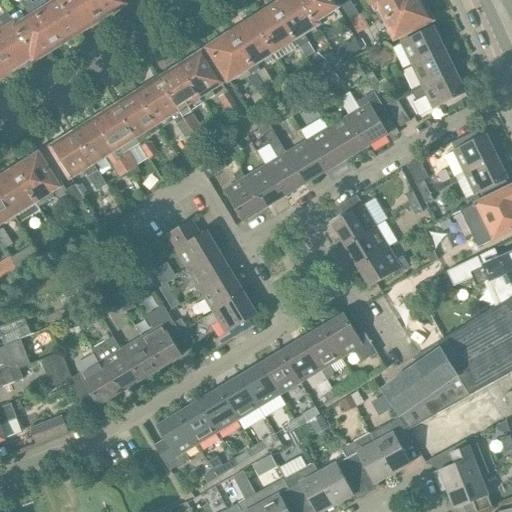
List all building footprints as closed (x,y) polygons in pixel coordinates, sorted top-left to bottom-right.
[(21,11),(11,17),(16,26),(15,27),(33,55),(35,59),(58,44),(35,7),(33,3),(30,0),(23,0),(21,2),(28,14),(31,12),(33,16),(26,20),(21,11)] [(46,0),(37,0),(33,3),(35,7),(58,44),(80,30),(76,24),(60,0),(57,0),(49,5),(46,0)] [(90,0),(60,0),(76,24),(80,30),(102,17),(90,0)] [(90,0),(102,17),(123,4),(120,0),(90,0)] [(316,23),(301,0),(286,0),(275,7),(299,45),(300,47),(309,42),(303,31),(316,23)] [(331,0),(301,0),(316,23),(318,26),(322,24),(317,17),(335,5),(331,0)] [(372,0),(376,7),(381,4),(396,36),(430,20),(420,0),(372,0)] [(358,16),(350,1),(341,6),(350,21),(358,16)] [(275,7),(254,20),(272,50),(289,39),(295,47),(299,45),(275,7)] [(9,13),(0,18),(0,47),(13,68),(33,55),(15,27),(16,26),(11,17),(9,13)] [(350,21),(358,34),(369,27),(361,14),(358,16),(350,21)] [(254,20),(232,34),(256,73),(260,71),(260,70),(255,62),(272,50),(254,20)] [(412,64),(444,49),(433,27),(401,42),(412,64)] [(254,90),(263,84),(232,34),(209,49),(228,79),(246,67),(252,76),(247,79),(254,90)] [(0,75),(13,68),(0,47),(0,75)] [(346,48),(335,54),(339,62),(351,56),(346,48)] [(444,49),(412,64),(422,86),(423,86),(454,71),(455,71),(444,49)] [(181,66),(203,103),(215,95),(210,88),(221,81),(203,53),(181,66)] [(331,69),(326,60),(315,68),(320,76),(331,69)] [(181,66),(160,79),(178,108),(187,102),(192,110),(203,103),(181,66)] [(333,69),(324,75),(329,83),(339,77),(333,69)] [(365,76),(370,85),(378,80),(373,71),(365,76)] [(423,86),(412,92),(416,100),(413,102),(419,116),(433,109),(466,93),(455,71),(454,71),(423,86)] [(329,83),(324,75),(315,81),(320,89),(329,83)] [(185,118),(178,108),(160,79),(139,93),(161,130),(175,121),(186,138),(194,133),(185,118)] [(378,80),(370,85),(374,92),(389,116),(377,95),(384,90),(378,80)] [(238,110),(227,92),(219,97),(229,115),(238,110)] [(360,109),(349,116),(368,147),(388,134),(382,124),(391,119),(389,116),(374,92),(356,102),(360,109)] [(161,130),(139,93),(117,106),(140,143),(161,130)] [(411,121),(398,99),(388,104),(401,126),(411,121)] [(288,108),(293,116),(302,109),(297,102),(288,108)] [(117,106),(96,119),(114,148),(129,171),(137,166),(128,151),(140,143),(117,106)] [(284,121),(293,116),(288,108),(279,114),(284,121)] [(192,114),(185,118),(194,133),(201,128),(192,114)] [(368,147),(349,116),(329,128),(347,159),(368,147)] [(75,133),(93,161),(114,148),(96,119),(75,133)] [(267,165),(285,196),(306,184),(287,153),(268,122),(259,128),(263,135),(264,135),(278,159),(267,165)] [(308,141),(326,171),(347,159),(329,128),(308,141)] [(93,161),(75,133),(51,147),(70,176),(83,168),(97,191),(107,185),(92,162),(93,161)] [(445,156),(455,177),(497,157),(486,135),(454,150),(454,152),(445,156)] [(158,153),(150,141),(142,146),(149,158),(158,153)] [(306,184),(326,171),(308,141),(287,153),(306,184)] [(229,151),(233,158),(242,152),(238,145),(229,151)] [(114,148),(106,153),(121,177),(129,171),(114,148)] [(233,158),(229,151),(201,167),(208,179),(228,167),(225,163),(233,158)] [(38,156),(17,169),(40,206),(55,197),(57,197),(66,212),(75,207),(66,191),(65,190),(60,181),(55,184),(48,173),(38,156)] [(508,179),(497,157),(455,177),(456,177),(465,173),(475,195),(508,179)] [(264,209),(285,196),(267,165),(246,178),(264,209)] [(132,176),(140,171),(137,166),(129,171),(132,176)] [(17,169),(0,179),(0,191),(14,213),(20,223),(37,212),(42,209),(40,206),(17,169)] [(264,209),(246,178),(241,170),(233,175),(238,183),(224,191),(243,222),(264,209)] [(66,191),(75,207),(85,200),(75,185),(66,191)] [(511,230),(511,188),(511,187),(462,210),(479,246),(511,230)] [(434,200),(429,189),(422,193),(427,203),(434,200)] [(0,191),(0,221),(14,213),(0,191)] [(407,196),(411,205),(418,202),(414,193),(407,196)] [(418,202),(411,205),(416,215),(423,212),(418,202)] [(332,224),(345,246),(376,227),(363,205),(332,224)] [(120,207),(98,221),(101,227),(124,213),(120,207)] [(450,219),(440,224),(444,230),(453,225),(450,219)] [(167,235),(189,271),(220,253),(207,231),(200,235),(191,221),(167,235)] [(358,267),(388,248),(376,227),(345,246),(358,267)] [(13,244),(3,228),(0,230),(0,238),(6,248),(13,244)] [(65,246),(60,239),(47,246),(52,254),(65,246)] [(396,260),(388,248),(358,267),(370,287),(408,264),(403,255),(396,260)] [(438,260),(434,250),(426,253),(430,263),(438,260)] [(220,253),(189,271),(201,292),(232,273),(220,253)] [(452,269),(451,269),(457,285),(473,277),(477,285),(491,279),(502,305),(511,298),(511,254),(483,267),(478,256),(452,269)] [(10,257),(0,262),(0,282),(19,272),(10,257)] [(154,283),(140,268),(127,277),(140,289),(153,284),(154,283)] [(201,320),(244,294),(232,273),(201,292),(214,312),(201,320)] [(214,313),(201,320),(204,324),(205,326),(211,327),(219,323),(225,334),(217,338),(217,339),(216,345),(218,348),(230,341),(255,326),(250,319),(257,315),(244,294),(214,313)] [(180,304),(175,295),(167,299),(173,308),(180,304)] [(511,298),(502,305),(471,324),(470,322),(444,339),(437,343),(414,358),(418,364),(381,390),(400,417),(408,430),(511,373),(511,298)] [(124,303),(127,311),(136,307),(133,299),(124,303)] [(116,315),(127,311),(124,303),(113,307),(116,315)] [(153,329),(142,336),(161,368),(182,356),(177,347),(186,342),(180,333),(175,323),(174,323),(167,312),(164,306),(146,317),(153,329)] [(86,313),(75,317),(78,324),(88,320),(86,313)] [(344,314),(323,327),(341,358),(354,350),(357,351),(362,359),(366,360),(377,353),(364,331),(357,335),(344,314)] [(69,328),(78,324),(75,317),(66,321),(69,328)] [(25,318),(0,327),(0,330),(5,344),(31,333),(25,318)] [(175,323),(180,333),(187,329),(181,319),(175,323)] [(323,327),(303,339),(321,370),(327,380),(333,376),(334,373),(329,365),(341,358),(323,327)] [(187,329),(180,333),(186,342),(192,338),(187,329)] [(142,336),(122,348),(141,380),(161,368),(142,336)] [(100,361),(120,393),(141,380),(122,348),(120,349),(113,337),(93,348),(100,361)] [(0,368),(10,365),(11,368),(18,365),(19,368),(30,364),(21,339),(5,346),(0,348),(0,368)] [(321,370),(303,339),(282,352),(300,382),(321,370)] [(61,352),(40,360),(51,386),(72,377),(61,352)] [(261,364),(279,395),(300,382),(282,352),(261,364)] [(120,393),(100,361),(79,373),(73,377),(86,412),(98,406),(120,393)] [(258,407),(279,395),(261,364),(240,377),(258,407)] [(0,387),(16,381),(23,379),(19,368),(18,365),(11,368),(10,365),(0,368),(0,387)] [(367,379),(363,372),(354,378),(358,385),(367,379)] [(238,419),(258,407),(240,377),(220,389),(238,419)] [(342,384),(333,390),(337,397),(346,391),(342,384)] [(220,389),(199,401),(218,431),(238,419),(220,389)] [(333,390),(323,396),(327,402),(337,397),(333,390)] [(355,406),(363,402),(357,392),(350,396),(355,406)] [(355,406),(350,396),(340,402),(346,412),(355,406)] [(179,413),(197,444),(218,431),(199,401),(179,413)] [(0,441),(5,440),(0,427),(0,424),(17,418),(11,404),(0,408),(0,441)] [(197,444),(179,413),(157,426),(165,440),(155,446),(169,470),(188,459),(183,452),(197,444)] [(294,420),(298,426),(308,421),(304,414),(294,420)] [(329,427),(321,414),(309,422),(317,435),(329,427)] [(68,432),(62,416),(30,428),(37,445),(68,432)] [(393,474),(411,464),(406,455),(399,443),(409,437),(406,431),(408,431),(408,430),(400,417),(370,433),(375,443),(393,474)] [(298,426),(294,420),(285,426),(289,432),(298,426)] [(507,420),(497,426),(499,431),(504,433),(510,432),(507,420)] [(295,429),(287,434),(295,447),(302,442),(295,429)] [(373,482),(374,484),(393,474),(375,443),(370,433),(342,448),(347,458),(355,473),(365,468),(373,482)] [(267,447),(279,440),(275,434),(263,441),(267,447)] [(263,441),(254,446),(258,453),(267,447),(263,441)] [(441,475),(435,478),(440,492),(444,491),(447,490),(462,484),(480,477),(482,476),(489,473),(477,443),(468,446),(452,453),(456,464),(439,470),(441,475)] [(249,458),(258,453),(254,446),(245,452),(249,458)] [(222,465),(217,456),(208,462),(213,470),(216,475),(217,477),(226,472),(222,465)] [(347,458),(318,473),(335,505),(354,495),(345,479),(355,473),(347,458)] [(313,464),(284,479),(289,488),(290,489),(292,494),(295,499),(301,509),(311,504),(315,511),(322,511),(335,505),(318,473),(313,464)] [(208,483),(217,477),(216,475),(213,470),(203,476),(208,483)] [(243,471),(233,477),(237,484),(247,478),(243,471)] [(462,484),(447,490),(453,504),(455,503),(457,508),(463,506),(465,511),(480,511),(486,510),(494,507),(482,476),(480,477),(462,484)] [(284,479),(256,494),(261,504),(265,511),(296,511),(301,509),(295,499),(292,494),(290,489),(289,488),(284,479)] [(265,511),(261,504),(256,494),(227,509),(228,511),(265,511)]
